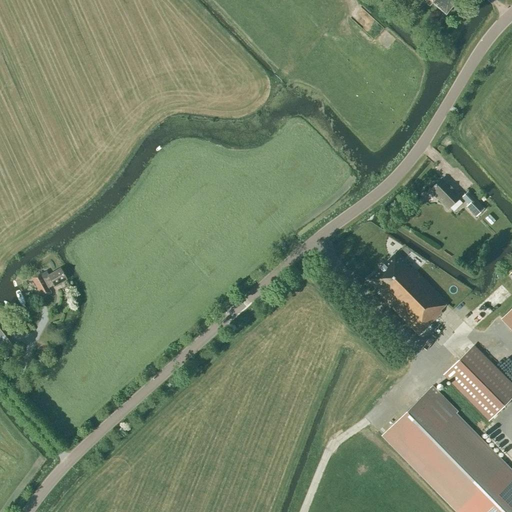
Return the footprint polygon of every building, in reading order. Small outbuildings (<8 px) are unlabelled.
[(421,0),(430,7),(432,4),(445,15),(457,0),(421,0)] [(448,187),(441,179),(429,191),(448,209),(459,198),(452,191),(453,190),(449,186),(448,187)] [(477,216),(484,209),(474,199),(468,205),(467,206),(466,207),(476,217),(477,216)] [(410,269),(404,263),(406,262),(396,252),(368,280),(379,291),(377,293),(418,336),(442,313),(440,311),(447,304),(412,268),(410,269)] [(66,279),(60,269),(48,276),(46,271),(40,274),(39,273),(31,278),(43,298),(51,293),(48,288),(53,285),(54,286),(66,279)] [(511,332),(511,307),(499,320),(511,332)] [(0,353),(2,356),(7,351),(13,346),(0,329),(0,353)] [(488,421),(511,397),(511,384),(474,346),(443,376),(488,421)] [(454,511),(456,511),(505,464),(456,414),(457,412),(432,386),(380,436),(454,511)]
